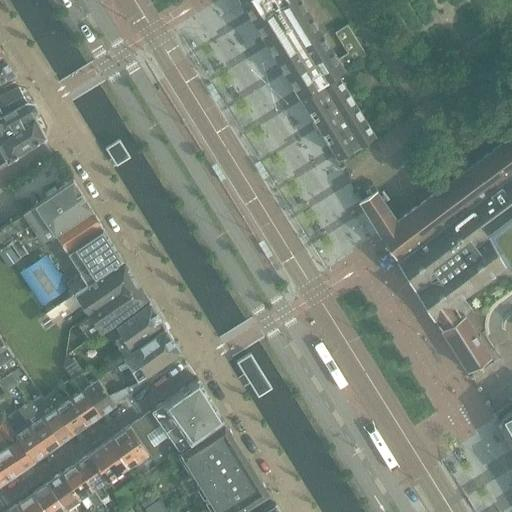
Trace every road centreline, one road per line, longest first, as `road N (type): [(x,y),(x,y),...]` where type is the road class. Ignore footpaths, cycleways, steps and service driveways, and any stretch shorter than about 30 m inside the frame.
road 1 (tertiary): [(409,511),(89,0)]
road 2 (tertiary): [(68,0),(383,511)]
road 3 (residential): [(72,132),(209,358)]
road 4 (residential): [(0,509),(209,358)]
road 5 (residential): [(209,358),(306,511)]
